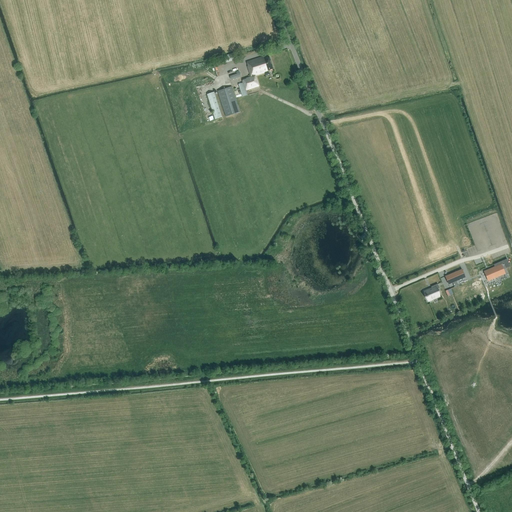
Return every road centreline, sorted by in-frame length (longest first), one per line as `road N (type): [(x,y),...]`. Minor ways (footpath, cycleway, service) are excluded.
road 1 (unclassified): [(321,119),(478,511)]
road 2 (unclassified): [(321,119),(273,0)]
